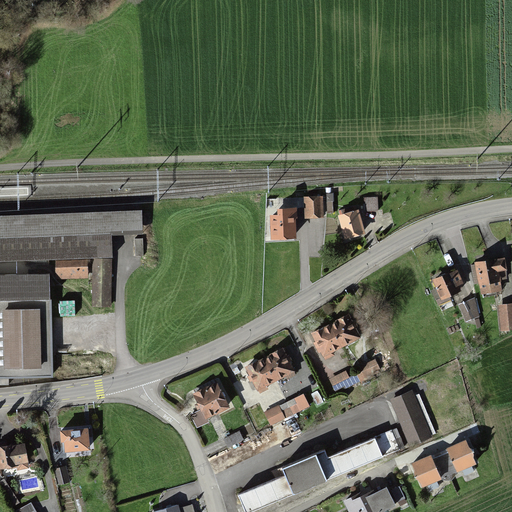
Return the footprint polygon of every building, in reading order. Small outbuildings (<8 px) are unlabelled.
[(320,197),(305,197),(306,218),(320,217),(320,197)] [(376,197),(364,198),(365,208),(376,208),(376,197)] [(278,212),(270,212),(270,232),(296,232),(295,204),(278,205),(278,212)] [(358,208),(340,212),(345,232),(363,228),(358,208)] [(141,210),(0,213),(0,256),(114,254),(113,231),(141,230),(141,210)] [(504,255),(475,257),(478,291),(499,289),(497,269),(505,268),(504,255)] [(88,259),(56,259),(56,277),(88,277),(88,259)] [(112,259),(92,259),(92,306),(111,306),(112,259)] [(458,270),(435,279),(440,294),(463,285),(458,270)] [(0,382),(49,381),(47,272),(0,273),(0,382)] [(511,303),(499,304),(500,328),(511,327),(511,303)] [(351,315),(315,332),(324,353),(361,336),(351,315)] [(284,347),(247,364),(258,388),(295,371),(284,347)] [(377,358),(365,364),(369,373),(381,367),(377,358)] [(344,371),(330,378),(336,389),(350,383),(344,371)] [(219,381),(195,392),(206,416),(230,404),(219,381)] [(413,389),(392,397),(410,443),(430,436),(413,389)] [(278,406),(266,412),(271,424),(284,418),(278,406)] [(89,425),(61,427),(62,448),(90,446),(89,425)] [(288,472),(236,493),(244,511),(385,454),(378,436),(322,458),(318,449),(284,463),(288,472)] [(469,440),(452,446),(458,465),(476,459),(469,440)] [(25,443),(0,442),(0,464),(25,464),(25,443)] [(433,453),(417,459),(426,481),(441,475),(433,453)] [(3,478),(0,479),(0,491),(11,507),(19,501),(3,478)] [(373,488),(346,499),(351,511),(373,511),(381,509),(373,488)]
